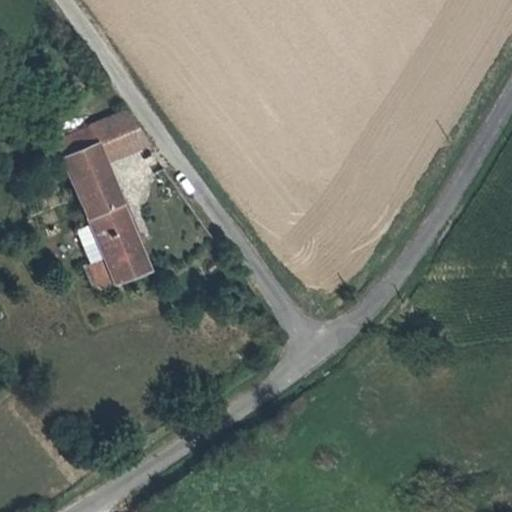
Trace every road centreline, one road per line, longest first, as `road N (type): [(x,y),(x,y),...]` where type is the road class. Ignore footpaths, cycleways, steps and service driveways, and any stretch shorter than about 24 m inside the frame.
road 1 (unclassified): [(66,0),(321,355)]
road 2 (unclassified): [(511,98),(399,279),(321,355)]
road 3 (unclassified): [(321,355),(86,511)]
